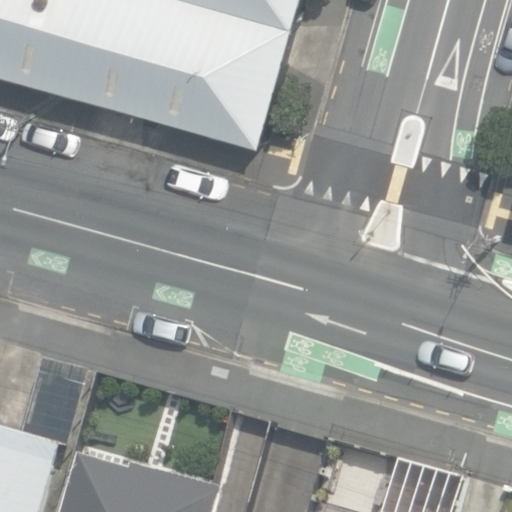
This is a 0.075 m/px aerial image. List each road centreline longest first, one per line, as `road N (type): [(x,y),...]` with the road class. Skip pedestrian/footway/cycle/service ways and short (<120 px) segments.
road 1 (tertiary): [(364,303),(0,204)]
road 2 (residential): [(449,0),(364,303)]
road 3 (tertiary): [(511,343),(364,303)]
